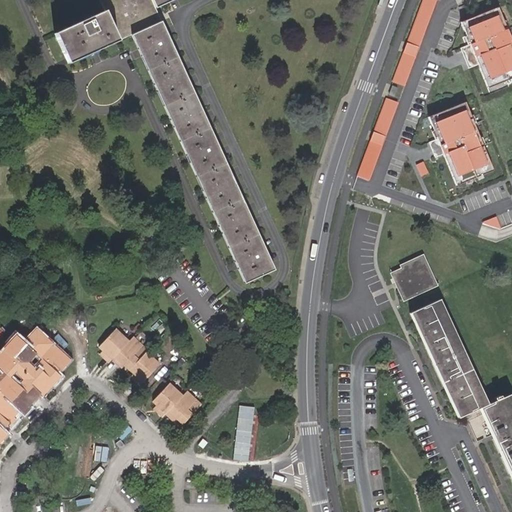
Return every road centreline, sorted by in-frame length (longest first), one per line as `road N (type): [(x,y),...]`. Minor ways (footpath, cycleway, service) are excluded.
road 1 (secondary): [(400,0),(323,228),(309,350),(317,469)]
road 2 (residential): [(180,458),(94,382),(55,409)]
road 3 (residential): [(317,469),(248,470),(180,458)]
road 4 (residential): [(180,458),(142,447),(116,463),(107,495),(88,511)]
road 5 (unknown): [(185,459),(188,492),(215,506),(240,498),(248,470)]
